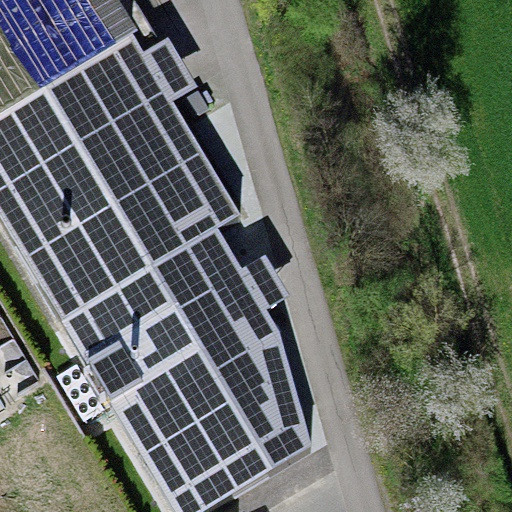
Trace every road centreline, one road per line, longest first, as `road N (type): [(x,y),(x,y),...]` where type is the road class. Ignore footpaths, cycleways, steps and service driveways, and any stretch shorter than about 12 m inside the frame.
road 1 (track): [(366,511),(221,0)]
road 2 (track): [(383,0),(511,420)]
